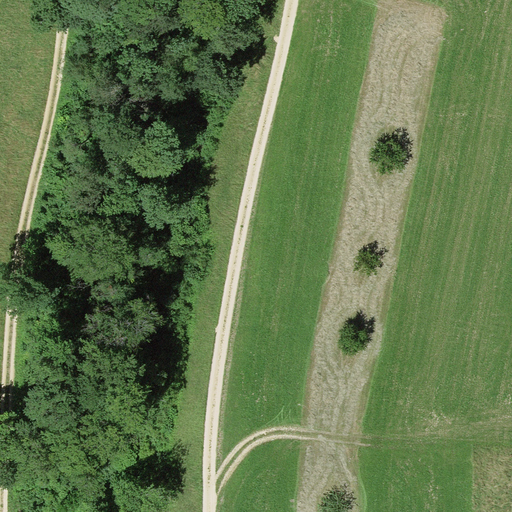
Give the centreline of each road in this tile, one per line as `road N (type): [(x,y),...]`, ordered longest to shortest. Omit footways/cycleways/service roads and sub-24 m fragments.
road 1 (track): [(209,511),(224,319),(293,0)]
road 2 (track): [(3,511),(13,283),(57,0)]
road 3 (track): [(209,511),(246,451),(275,436),(511,460)]
